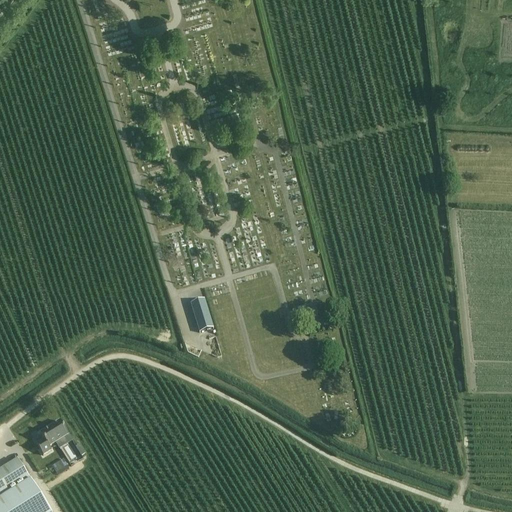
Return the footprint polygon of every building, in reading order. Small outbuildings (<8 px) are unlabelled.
[(210,22),(219,20),(218,15),(199,19),(201,28),(211,26),(210,22)] [(240,159),(256,155),(253,145),(237,150),(240,159)] [(214,329),(205,300),(191,304),(199,333),(214,329)] [(234,305),(222,306),(224,315),(235,313),(234,305)] [(43,456),(51,451),(49,448),(69,436),(60,422),(40,435),(44,441),(36,445),(43,456)] [(79,446),(76,448),(81,457),(85,454),(79,446)] [(63,460),(51,468),(55,474),(56,473),(67,466),(63,460)] [(1,471),(0,471),(0,511),(49,511),(50,511),(30,481),(18,461),(1,471)]
